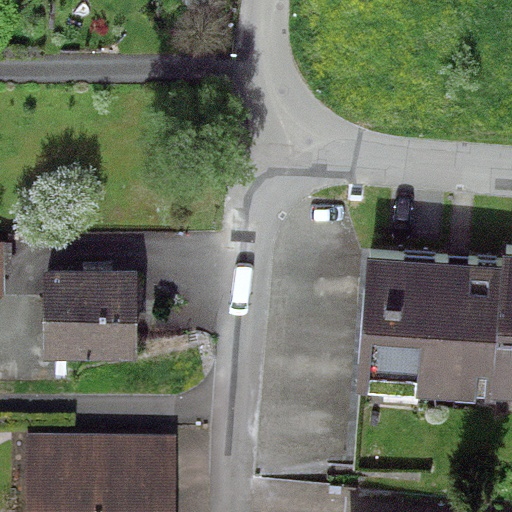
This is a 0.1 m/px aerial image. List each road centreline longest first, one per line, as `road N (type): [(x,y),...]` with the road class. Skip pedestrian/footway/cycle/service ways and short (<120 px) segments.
road 1 (residential): [(237,511),(254,158)]
road 2 (residential): [(511,172),(254,158)]
road 3 (residential): [(254,158),(275,0)]
